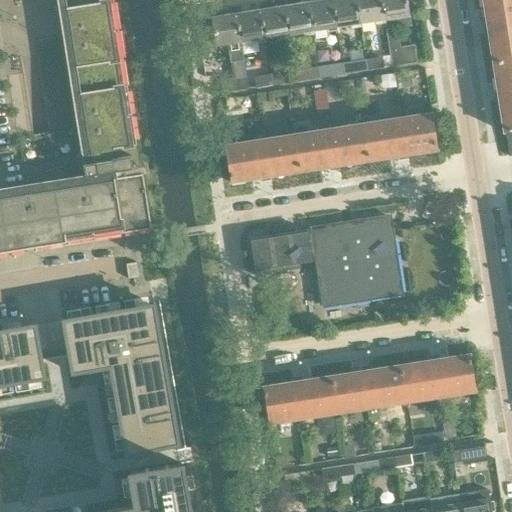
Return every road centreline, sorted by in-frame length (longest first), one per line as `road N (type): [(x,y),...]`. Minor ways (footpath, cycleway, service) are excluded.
road 1 (residential): [(475,179),(218,222),(241,359),(497,321)]
road 2 (residential): [(475,179),(447,0)]
road 3 (residential): [(497,321),(475,179)]
